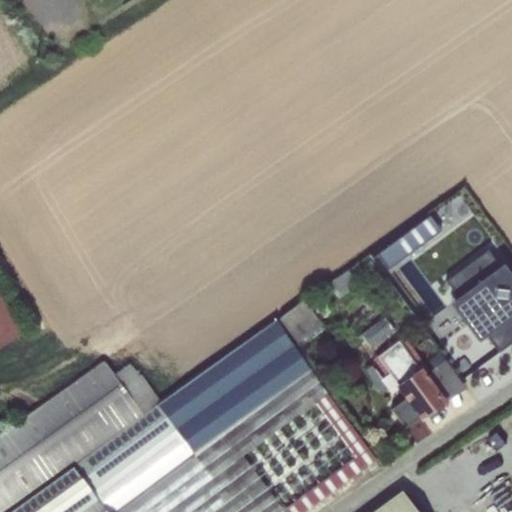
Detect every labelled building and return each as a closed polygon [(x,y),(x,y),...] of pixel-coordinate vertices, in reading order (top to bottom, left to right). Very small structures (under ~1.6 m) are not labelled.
[(429,216),(377,254),(388,268),(440,230),(429,216)] [(486,250),(444,281),(456,297),(448,303),(477,341),(485,335),(497,352),(511,341),(511,277),(501,263),(498,266),(486,250)] [(357,262),(327,284),(337,298),(367,277),(357,262)] [(0,291),(0,345),(24,331),(0,291)] [(304,301),(278,318),(298,348),(323,329),(304,301)] [(383,316),(359,334),(370,347),(393,329),(383,316)] [(272,321),(5,511),(303,511),(375,459),(272,321)] [(404,337),(397,341),(443,402),(464,388),(444,360),(428,371),(404,337)] [(397,341),(376,356),(420,417),(443,402),(397,341)] [(103,360),(0,432),(0,511),(2,511),(159,401),(130,361),(112,375),(103,360)] [(415,511),(400,490),(370,511),(415,511)]
